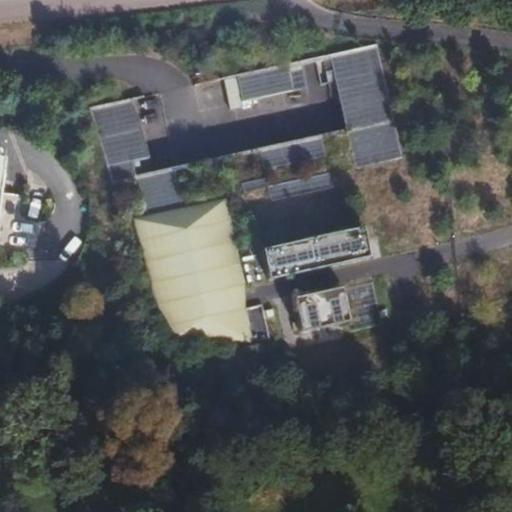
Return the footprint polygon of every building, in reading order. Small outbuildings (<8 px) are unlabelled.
[(247,70),(278,63),(274,46),(243,53),(247,70)] [(87,110),(109,188),(136,182),(172,174),(258,156),(320,142),(346,136),(393,126),(376,47),(87,110)] [(346,136),(354,173),(401,162),(393,126),(346,136)] [(258,156),(262,173),(324,159),(320,142),(258,156)] [(0,228),(29,231),(32,194),(16,193),(16,197),(0,195),(0,189),(3,161),(0,161),(0,228)] [(136,182),(143,218),(180,210),(172,174),(136,182)] [(265,190),(269,204),(330,190),(327,176),(265,190)] [(239,187),(241,195),(265,190),(264,182),(239,187)] [(130,221),(166,343),(249,341),(267,338),(261,304),(242,307),(242,285),(224,201),(180,210),(143,218),(130,221)] [(269,259),(272,272),(349,255),(347,242),(269,259)] [(331,290),(340,332),(373,325),(363,283),(331,290)] [(317,304),(322,327),(331,325),(326,302),(317,304)] [(295,308),(300,332),(308,330),(303,307),(295,308)]
